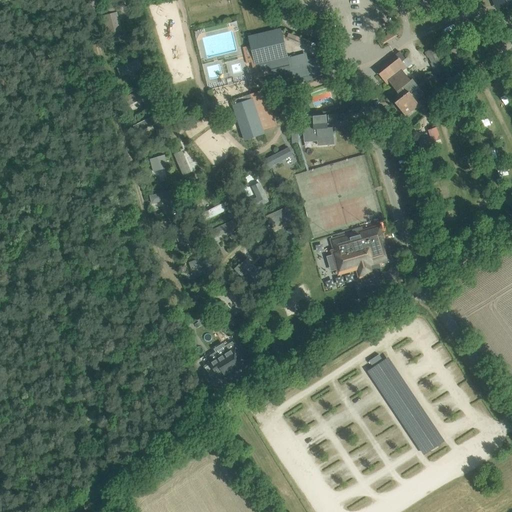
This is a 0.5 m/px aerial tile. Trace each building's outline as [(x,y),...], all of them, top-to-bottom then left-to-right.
[(117,12),(105,14),(109,33),(120,30),(117,12)] [(290,64),(281,28),(248,36),(250,45),(242,47),(246,64),(252,62),(255,78),(270,74),(272,81),(293,76),(294,83),(321,77),(321,76),(320,77),(319,75),(324,73),(322,65),(320,65),(318,57),(290,64)] [(382,43),(396,36),(393,31),(379,38),(382,43)] [(287,33),(286,38),(300,42),(302,37),(287,33)] [(400,52),(386,62),(389,66),(379,74),(387,84),(390,82),(401,97),(395,102),(405,115),(419,104),(409,92),(418,85),(412,79),(411,80),(403,70),(407,67),(402,61),(405,58),(400,52)] [(121,74),(143,68),(140,59),(119,65),(121,74)] [(265,103),(261,90),(235,99),(236,103),(235,104),(247,140),(266,134),(265,129),(276,126),(268,101),(265,103)] [(331,114),(304,117),(306,134),(317,133),(318,146),(335,145),(334,141),(334,140),(333,127),(332,127),(332,122),(331,115),(331,114)] [(430,138),(419,142),(421,151),(442,144),(437,127),(428,130),(430,138)] [(503,147),(487,150),(490,161),(505,157),(503,147)] [(149,158),(152,171),(167,168),(164,154),(149,158)] [(479,176),(471,177),(472,185),(480,183),(479,176)] [(260,182),(245,188),(253,208),(268,201),(260,182)] [(156,202),(171,201),(170,190),(154,192),(156,202)] [(223,202),(201,213),(205,221),(227,210),(223,202)] [(269,229),(291,222),(286,207),(264,214),(269,229)] [(230,221),(212,228),(216,237),(234,229),(230,221)] [(336,269),(338,269),(339,273),(347,271),(354,268),(358,280),(360,279),(361,280),(374,276),(371,266),(391,260),(387,247),(380,225),(337,238),(340,248),(331,251),(336,269)] [(177,241),(191,238),(189,229),(175,232),(177,241)] [(187,262),(191,271),(206,266),(202,256),(187,262)] [(236,266),(244,275),(253,267),(245,258),(236,266)] [(236,346),(228,351),(210,362),(217,374),(223,371),(226,376),(246,363),(245,362),(249,360),(243,351),(241,347),(239,344),(236,346)] [(446,440),(389,356),(368,370),(424,455),(446,440)]
